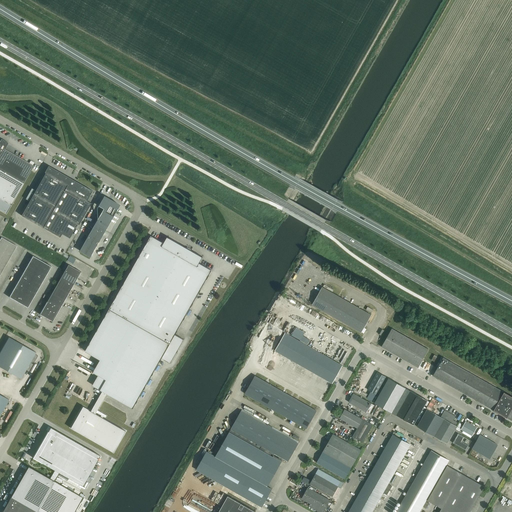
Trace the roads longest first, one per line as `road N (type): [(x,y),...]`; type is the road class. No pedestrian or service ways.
road 1 (trunk): [(511,301),(0,8)]
road 2 (secondary): [(511,333),(0,41)]
road 3 (unclassified): [(511,434),(365,350),(280,497)]
road 4 (unclassified): [(59,349),(140,204),(0,119)]
road 5 (unclassified): [(333,511),(387,415),(496,477)]
road 6 (unknown): [(139,212),(218,264),(180,337)]
road 7 (unclassified): [(0,454),(59,349)]
